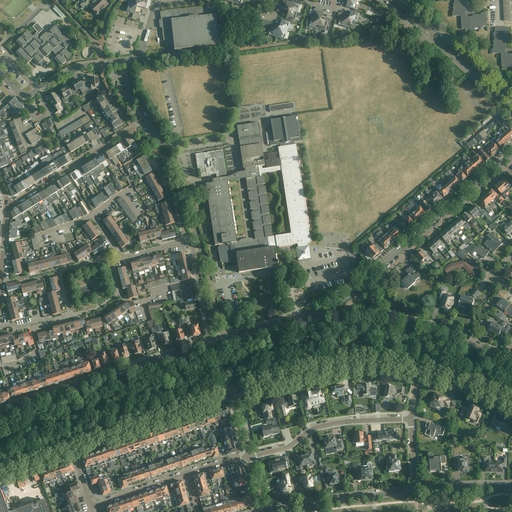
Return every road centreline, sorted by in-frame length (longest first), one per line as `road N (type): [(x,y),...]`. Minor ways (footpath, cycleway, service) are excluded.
road 1 (residential): [(0,74),(24,95),(74,68),(138,57),(154,8),(194,0)]
road 2 (residential): [(0,412),(210,341)]
road 3 (unclassified): [(364,281),(511,152)]
road 4 (secondary): [(420,370),(359,364),(233,395)]
road 5 (tertiary): [(382,0),(511,113)]
road 6 (secondary): [(71,451),(233,395)]
road 7 (residential): [(248,456),(331,421),(411,416)]
road 8 (residential): [(210,341),(322,311),(364,281)]
road 9 (unclassified): [(504,354),(383,317),(364,281)]
road 10 (residential): [(71,451),(90,507),(186,473)]
road 11 (residential): [(3,204),(138,125)]
road 12 (tertiary): [(511,103),(394,0)]
road 13 (residential): [(197,280),(185,241),(128,256),(92,215)]
road 14 (unclassified): [(416,490),(270,511)]
road 15 (residential): [(69,316),(117,295),(107,259),(59,269)]
